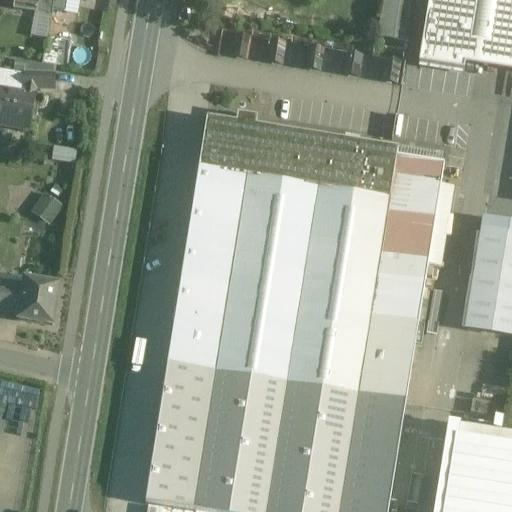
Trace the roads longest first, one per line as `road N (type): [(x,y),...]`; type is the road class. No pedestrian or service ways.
road 1 (secondary): [(151,0),(90,378)]
road 2 (secondary): [(90,378),(68,511)]
